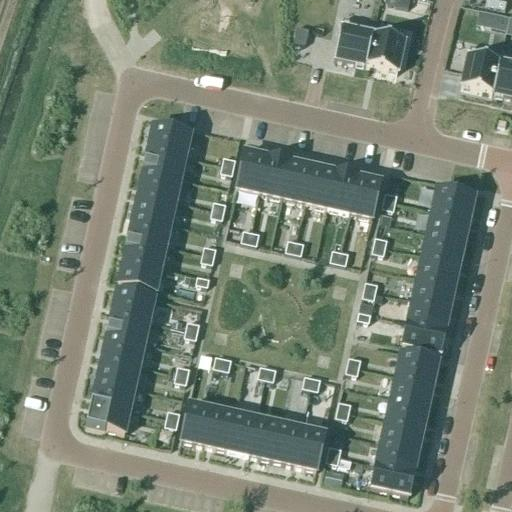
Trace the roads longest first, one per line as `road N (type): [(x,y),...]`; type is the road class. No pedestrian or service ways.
road 1 (residential): [(331,511),(50,449),(130,80)]
road 2 (residential): [(511,193),(441,511)]
road 3 (residential): [(130,80),(410,142)]
road 4 (residential): [(410,142),(444,0)]
